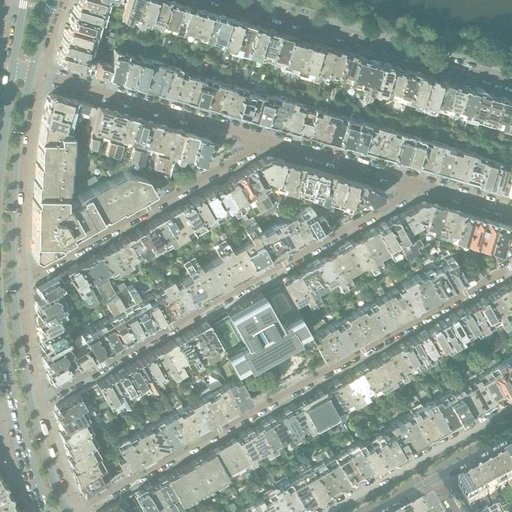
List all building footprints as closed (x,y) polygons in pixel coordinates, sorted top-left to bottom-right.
[(109,12),(113,0),(75,0),(75,1),(104,10),(109,12)] [(133,22),(139,0),(122,0),(121,2),(118,14),(121,15),(121,18),(133,22)] [(146,23),(152,0),(139,0),(133,22),(145,26),(146,23)] [(158,27),(166,0),(165,0),(152,0),(146,23),(158,27)] [(180,18),(184,5),(166,0),(158,27),(170,31),(174,16),(180,18)] [(100,22),(104,10),(75,1),(71,13),(98,22),(100,22)] [(188,36),(196,9),(184,5),(180,18),(174,16),(170,31),(188,36)] [(212,26),(215,14),(196,9),(188,36),(201,40),(205,24),(212,26)] [(95,34),(98,22),(71,13),(70,13),(67,25),(95,34)] [(218,45),(226,18),(215,14),(212,26),(205,24),(201,40),(218,45)] [(231,49),(239,21),(226,18),(218,45),(218,46),(231,49)] [(243,53),(251,25),(239,21),(231,49),(238,51),(243,53)] [(91,46),(95,34),(67,25),(66,25),(63,37),(91,46)] [(255,57),(264,28),(251,25),(243,53),(255,57)] [(268,60),(276,32),(264,28),(255,57),(256,57),(257,59),(262,60),(263,59),(268,60)] [(280,62),(289,36),(276,32),(268,60),(276,63),(277,61),(280,62)] [(292,70),(297,55),(302,56),(306,43),(300,41),(296,40),(296,38),(289,36),(280,62),(279,66),(287,68),(290,69),(292,70)] [(88,57),(91,46),(63,37),(62,37),(59,49),(88,57)] [(116,79),(125,52),(128,39),(122,37),(118,50),(112,48),(110,56),(108,63),(104,76),(116,79)] [(309,75),(318,47),(318,46),(317,44),(313,43),(311,44),(310,44),(306,43),(302,56),(297,55),(292,70),(295,71),(302,73),(304,74),(309,75)] [(321,79),(330,50),(329,48),(329,47),(325,46),(323,47),(322,47),(322,48),(318,47),(309,75),(309,78),(315,80),(316,77),(321,79)] [(88,57),(59,49),(58,49),(56,58),(58,63),(92,72),(96,60),(88,57)] [(334,81),(342,53),(341,51),(337,50),(335,51),(330,50),(321,79),(322,79),(322,77),(327,79),(328,75),(335,77),(334,81)] [(129,83),(137,55),(130,53),(125,52),(116,79),(129,83)] [(347,80),(354,56),(353,54),(349,53),(346,54),(342,53),(334,81),(339,82),(340,78),(347,80)] [(141,87),(149,60),(142,58),(143,57),(137,55),(129,83),(141,87)] [(366,103),(378,63),(374,62),(372,60),(369,61),(365,60),(364,58),(360,56),(360,57),(358,58),(354,56),(347,80),(346,82),(364,88),(364,91),(366,91),(366,94),(364,94),(362,101),(358,100),(356,104),(357,104),(356,107),(364,109),(366,103)] [(163,80),(167,64),(149,59),(149,60),(141,87),(154,90),(157,78),(163,80)] [(104,76),(108,63),(96,60),(92,72),(104,76)] [(198,73),(202,61),(197,60),(193,72),(198,73)] [(381,93),(389,67),(388,65),(388,64),(384,63),(384,64),(382,65),(378,63),(366,103),(370,104),(372,97),(371,95),(372,93),(375,94),(376,91),(381,93)] [(171,95),(179,71),(179,68),(167,64),(163,80),(157,78),(154,90),(171,95)] [(405,101),(414,72),(410,71),(404,69),(404,71),(401,70),(400,68),(395,67),(394,68),(393,68),(389,67),(381,93),(381,94),(405,101)] [(193,89),(197,75),(185,72),(185,73),(179,71),(171,95),(183,99),(187,87),(193,89)] [(262,80),(264,75),(251,71),(250,76),(262,80)] [(418,105),(426,77),(421,76),(422,74),(414,72),(405,101),(412,103),(412,104),(418,106),(418,105)] [(202,104),(209,79),(197,75),(193,89),(187,87),(183,99),(202,104)] [(431,106),(438,81),(434,80),(432,78),(432,77),(428,76),(426,77),(418,105),(425,107),(424,108),(430,110),(431,106)] [(223,98),(227,84),(209,79),(202,104),(214,108),(217,96),(223,98)] [(443,110),(451,84),(446,83),(445,81),(441,80),(439,81),(438,81),(431,106),(438,108),(438,110),(443,111),(443,110)] [(455,114),(463,88),(458,87),(457,85),(457,84),(453,83),(453,84),(451,84),(443,110),(450,112),(449,113),(455,115),(455,114)] [(233,113),(240,88),(227,84),(223,98),(217,96),(214,108),(233,113)] [(467,117),(475,91),(470,90),(469,88),(465,87),(463,88),(455,114),(462,115),(461,116),(467,118),(467,117)] [(255,106),(258,93),(240,88),(233,113),(245,117),(248,104),(255,106)] [(479,122),(487,95),(482,94),(481,92),(481,91),(477,90),(475,91),(467,117),(474,119),(473,120),(479,122)] [(263,122),(270,97),(258,93),(255,106),(248,104),(245,117),(263,122)] [(69,108),(71,100),(51,94),(48,96),(47,99),(46,99),(45,104),(59,108),(57,115),(61,116),(63,109),(66,110),(66,107),(69,108)] [(491,125),(491,124),(499,99),(495,97),(493,95),(489,94),(487,95),(479,122),(491,125)] [(287,113),(291,101),(271,95),(270,97),(263,122),(278,126),(282,112),(287,113)] [(503,127),(510,102),(506,101),(505,99),(505,98),(501,97),(499,99),(491,124),(503,127)] [(337,117),(338,115),(327,112),(328,108),(330,109),(333,100),(332,100),(329,99),(325,112),(321,124),(327,125),(323,139),(336,143),(343,118),(337,117)] [(92,126),(98,107),(71,100),(69,108),(66,107),(66,110),(63,109),(61,116),(70,118),(72,112),(77,113),(78,110),(88,114),(85,124),(92,126)] [(294,131),(299,115),(300,109),(302,104),(291,101),(287,113),(282,112),(278,126),(294,131)] [(511,129),(511,101),(511,102),(510,102),(503,127),(511,129)] [(70,118),(61,116),(57,115),(59,108),(45,104),(41,123),(63,129),(65,122),(69,123),(70,118)] [(103,136),(110,111),(98,107),(92,126),(91,132),(89,137),(88,147),(94,149),(98,134),(103,136)] [(306,134),(312,113),(300,109),(299,115),(294,131),(306,134)] [(327,125),(321,124),(325,112),(313,109),(312,113),(306,134),(323,139),(327,125)] [(410,109),(407,118),(414,120),(416,111),(410,109)] [(115,140),(116,137),(122,115),(110,111),(103,136),(108,137),(104,153),(110,155),(115,140)] [(127,142),(134,118),(122,115),(116,137),(120,138),(119,142),(115,140),(110,155),(117,157),(121,144),(122,141),(127,142)] [(348,145),(356,120),(351,118),(343,117),(343,118),(336,143),(340,144),(344,144),(348,145)] [(139,147),(146,122),(134,118),(127,142),(132,144),(128,161),(129,161),(128,164),(133,166),(134,162),(139,147)] [(360,150),(368,124),(356,120),(348,145),(353,146),(356,149),(360,150)] [(151,150),(158,125),(146,122),(139,147),(134,162),(141,164),(146,148),(151,150)] [(154,193),(145,178),(124,172),(109,181),(108,180),(92,189),(92,188),(75,197),(76,199),(66,205),(65,204),(65,186),(66,186),(67,167),(68,168),(68,150),(70,150),(70,134),(68,134),(69,131),(63,129),(41,123),(37,149),(37,163),(35,163),(35,181),(34,181),(33,200),(32,200),(31,254),(37,258),(66,242),(64,239),(104,217),(104,219),(120,210),(121,211),(154,193)] [(381,143),(386,129),(375,126),(368,124),(360,150),(364,151),(368,151),(372,152),(375,141),(381,143)] [(164,151),(170,129),(158,125),(151,150),(156,151),(152,167),(158,169),(163,155),(159,153),(160,150),(164,151)] [(174,158),(182,132),(170,129),(164,151),(163,153),(167,154),(167,156),(163,155),(158,169),(165,171),(170,157),(174,158)] [(390,159),(398,132),(391,130),(386,129),(381,143),(375,141),(372,152),(375,154),(379,154),(383,155),(386,157),(390,159)] [(187,164),(195,136),(182,132),(174,158),(174,160),(180,162),(180,161),(187,163),(187,164)] [(402,161),(410,135),(405,134),(398,132),(390,159),(394,160),(398,159),(402,161)] [(414,166),(422,139),(410,135),(402,161),(407,162),(410,164),(414,166)] [(208,157),(211,150),(209,147),(207,146),(209,140),(200,137),(195,136),(187,164),(192,165),(190,170),(191,172),(203,165),(202,163),(203,158),(206,159),(208,157)] [(511,141),(500,138),(499,143),(511,147),(511,141)] [(436,158),(440,144),(429,141),(422,139),(414,166),(418,167),(422,166),(426,168),(430,156),(436,158)] [(444,174),(452,148),(445,146),(440,144),(436,158),(430,156),(426,168),(429,170),(433,170),(437,171),(440,173),(444,174)] [(466,167),(470,153),(453,148),(452,148),(444,174),(448,175),(452,175),(456,176),(460,165),(466,167)] [(475,183),(482,157),(470,153),(466,167),(460,165),(456,176),(459,178),(463,178),(467,179),(470,182),(475,183)] [(276,188),(284,161),(275,159),(270,158),(270,157),(265,158),(255,164),(263,179),(269,181),(268,186),(276,188)] [(499,190),(506,164),(482,157),(475,183),(499,190)] [(298,182),(302,167),(300,166),(294,164),(290,163),(284,161),(276,188),(288,192),(292,180),(298,182)] [(264,191),(268,189),(269,188),(263,179),(255,164),(248,168),(243,170),(257,195),(261,192),(263,196),(259,198),(268,214),(276,210),(273,205),(277,203),(275,201),(271,204),(264,191)] [(511,193),(511,165),(506,164),(499,190),(511,193)] [(307,197),(314,170),(305,167),(305,168),(302,167),(298,182),(292,180),(288,192),(297,195),(298,194),(304,195),(307,197)] [(257,195),(243,170),(239,173),(239,172),(233,176),(245,198),(246,201),(251,198),(259,213),(261,212),(264,217),(268,214),(259,198),(255,200),(254,197),(257,195)] [(323,187),(326,174),(325,173),(320,172),(314,170),(307,197),(312,199),(325,203),(329,188),(323,187)] [(336,206),(344,179),(335,176),(330,175),(326,174),(323,187),(329,188),(325,203),(336,206)] [(245,198),(233,176),(229,178),(229,179),(227,181),(223,184),(237,209),(242,207),(239,202),(245,198)] [(159,190),(170,183),(169,180),(162,178),(155,182),(159,190)] [(358,198),(362,184),(355,182),(350,181),(350,180),(344,179),(336,206),(347,209),(349,205),(350,205),(353,196),(358,198)] [(237,209),(223,184),(218,187),(215,186),(214,187),(211,189),(223,211),(229,207),(232,212),(237,209)] [(353,212),(381,196),(380,189),(362,184),(358,198),(353,196),(350,205),(352,206),(351,207),(353,212)] [(225,213),(223,211),(211,189),(199,195),(213,219),(225,213)] [(213,219),(199,195),(189,201),(203,225),(213,219)] [(203,225),(189,201),(178,207),(191,232),(203,225)] [(424,222),(430,204),(424,202),(419,203),(396,215),(406,231),(410,229),(419,224),(417,220),(424,222)] [(445,222),(449,209),(430,204),(424,222),(422,230),(434,233),(439,220),(445,222)] [(327,226),(320,214),(315,217),(309,206),(304,209),(298,212),(304,221),(311,235),(317,232),(321,229),(322,229),(327,226)] [(191,232),(178,207),(167,213),(175,227),(169,230),(174,241),(191,232)] [(452,239),(460,212),(449,209),(445,222),(439,220),(434,233),(452,239)] [(311,235),(304,221),(298,212),(283,220),(288,229),(290,230),(292,228),(296,229),(301,239),(303,238),(305,238),(305,239),(311,235)] [(464,243),(472,216),(460,212),(452,239),(464,243)] [(169,230),(175,227),(167,213),(149,223),(162,246),(163,247),(174,241),(169,230)] [(268,259),(247,219),(244,213),(240,216),(243,221),(242,223),(244,227),(243,228),(249,239),(239,245),(252,268),(268,259)] [(416,240),(410,229),(406,231),(396,215),(384,222),(395,241),(394,241),(394,242),(395,241),(406,261),(419,254),(424,250),(418,239),(416,240)] [(476,246),(484,219),(472,216),(464,243),(476,246)] [(283,251),(270,227),(270,228),(261,233),(252,217),(247,219),(268,259),(283,251)] [(488,250),(496,223),(484,219),(476,246),(488,250)] [(301,239),(296,229),(292,228),(290,230),(288,229),(283,220),(275,224),(270,227),(283,251),(289,248),(289,246),(293,243),(295,244),(298,242),(299,240),(301,239)] [(395,241),(384,222),(373,228),(386,251),(389,257),(395,254),(389,244),(394,241),(395,241)] [(162,246),(149,223),(146,225),(144,228),(140,230),(139,229),(134,232),(134,233),(140,244),(146,241),(151,252),(162,246)] [(505,238),(508,226),(496,223),(488,250),(500,253),(500,252),(502,248),(505,238)] [(503,258),(511,253),(511,227),(508,226),(505,238),(511,240),(511,242),(502,248),(500,252),(503,258)] [(377,256),(386,251),(373,228),(359,236),(380,276),(388,271),(385,266),(382,268),(381,266),(382,266),(377,256)] [(151,252),(146,241),(140,244),(134,233),(130,236),(127,236),(127,235),(123,238),(136,260),(151,252)] [(252,268),(239,245),(230,250),(225,241),(227,240),(223,233),(215,237),(237,277),(252,268)] [(380,276),(359,236),(342,246),(355,268),(365,263),(371,274),(372,273),(375,278),(380,276)] [(237,277),(215,237),(211,240),(209,241),(218,257),(208,262),(221,285),(237,277)] [(136,260),(123,238),(119,240),(120,240),(118,243),(114,245),(113,244),(108,247),(108,248),(114,259),(120,255),(126,266),(136,260)] [(185,254),(183,250),(178,241),(175,243),(179,250),(177,251),(176,254),(178,257),(185,254)] [(346,274),(355,268),(342,246),(327,254),(347,288),(352,285),(351,284),(346,274)] [(126,266),(120,255),(114,259),(108,248),(104,250),(101,250),(100,251),(98,254),(110,275),(126,266)] [(464,280),(455,264),(458,262),(455,253),(448,251),(451,257),(449,259),(442,262),(455,285),(464,280)] [(503,258),(500,252),(500,253),(494,257),(496,262),(503,258)] [(221,285),(208,262),(199,267),(193,256),(190,258),(187,253),(185,254),(207,294),(221,285)] [(104,276),(108,273),(110,275),(98,254),(94,254),(93,254),(91,257),(87,260),(101,283),(108,297),(109,296),(114,293),(104,276)] [(207,294),(185,254),(178,257),(178,258),(181,263),(187,274),(178,280),(190,303),(207,294)] [(347,288),(327,254),(311,263),(324,286),(334,280),(343,296),(349,293),(346,288),(347,288)] [(101,283),(87,260),(83,262),(80,262),(79,262),(77,265),(88,285),(92,282),(101,298),(97,301),(98,302),(102,300),(103,299),(108,297),(101,283)] [(480,272),(475,260),(472,260),(469,269),(472,276),(480,272)] [(455,285),(442,262),(424,273),(437,295),(447,290),(453,286),(455,285)] [(324,286),(311,263),(296,271),(318,311),(323,308),(321,303),(321,302),(314,291),(324,286)] [(88,285),(77,265),(76,264),(64,270),(65,271),(74,288),(83,303),(78,307),(81,312),(86,309),(89,308),(91,311),(98,307),(96,304),(98,303),(98,302),(97,301),(88,285)] [(469,269),(462,270),(466,279),(472,276),(469,269)] [(61,287),(59,283),(61,282),(61,281),(62,281),(68,291),(74,288),(65,271),(59,274),(36,287),(35,289),(35,290),(37,293),(40,294),(42,298),(56,290),(61,287)] [(318,311),(296,271),(280,280),(292,302),(303,297),(309,309),(313,307),(316,312),(318,311)] [(437,295),(424,273),(413,279),(418,286),(416,287),(417,289),(415,290),(418,296),(416,297),(418,299),(417,300),(420,305),(436,296),(437,295)] [(190,303),(178,280),(172,283),(170,278),(164,281),(179,309),(190,303)] [(418,296),(415,290),(417,289),(416,287),(418,286),(413,279),(396,288),(409,311),(420,305),(417,300),(418,299),(416,297),(418,296)] [(179,309),(164,281),(158,284),(153,287),(155,291),(168,315),(179,309)] [(511,294),(506,284),(495,291),(508,313),(511,310),(511,294)] [(153,324),(140,299),(133,287),(126,290),(133,303),(129,306),(142,330),(153,324)] [(386,310),(391,307),(385,294),(384,295),(380,287),(373,290),(376,296),(377,296),(378,298),(374,301),(372,298),(372,299),(372,298),(365,302),(367,305),(380,327),(391,321),(392,321),(386,310)] [(409,311),(396,288),(385,294),(391,307),(386,310),(392,321),(397,318),(408,312),(409,311)] [(65,304),(56,290),(42,298),(35,302),(34,305),(35,311),(37,315),(50,309),(53,314),(61,309),(65,307),(70,304),(75,302),(73,299),(65,304)] [(168,315),(155,291),(144,297),(140,299),(153,324),(168,315)] [(508,313),(495,291),(484,297),(497,320),(502,327),(508,324),(503,315),(508,313)] [(283,346),(291,342),(307,332),(302,324),(296,312),(283,319),(284,321),(275,327),(256,294),(228,310),(246,342),(237,348),(236,346),(224,352),(235,373),(259,360),(283,346)] [(131,336),(117,310),(111,299),(109,296),(108,297),(103,299),(105,302),(104,303),(112,315),(107,318),(120,342),(131,336)] [(142,330),(129,306),(124,309),(117,296),(111,299),(117,310),(131,336),(142,330)] [(497,320),(484,297),(472,303),(473,303),(467,307),(474,319),(479,315),(485,326),(486,327),(491,324),(497,320)] [(380,327),(367,305),(355,311),(362,323),(356,326),(362,337),(368,334),(380,327)] [(485,326),(479,315),(474,319),(467,307),(467,306),(455,313),(468,337),(480,329),(485,326)] [(328,315),(324,308),(318,311),(322,318),(328,315)] [(63,322),(60,316),(64,314),(61,309),(53,314),(50,309),(37,315),(35,317),(36,323),(38,327),(38,330),(37,330),(40,335),(61,324),(63,322)] [(362,337),(356,326),(362,323),(355,311),(338,321),(351,343),(362,337)] [(468,337),(455,313),(443,320),(437,323),(444,335),(449,332),(455,342),(456,344),(468,337)] [(120,342),(107,318),(90,327),(97,340),(103,336),(109,348),(120,342)] [(351,343),(338,321),(326,327),(333,339),(328,342),(334,353),(340,350),(351,343)] [(219,345),(206,322),(195,328),(211,356),(217,353),(214,348),(219,345)] [(455,342),(449,332),(444,335),(437,323),(425,330),(438,354),(450,346),(450,345),(455,342)] [(69,341),(66,336),(67,335),(64,330),(61,324),(40,335),(39,336),(38,339),(41,344),(39,345),(42,350),(42,349),(54,342),(57,348),(69,341)] [(109,348),(103,336),(97,340),(90,327),(80,334),(93,357),(103,351),(109,348)] [(334,353),(328,342),(333,339),(326,327),(309,337),(322,360),(323,359),(322,359),(334,353)] [(211,356),(195,328),(184,334),(199,361),(204,359),(205,360),(211,356)] [(438,354),(425,330),(413,337),(407,340),(414,352),(420,349),(425,359),(426,361),(438,354)] [(93,357),(80,334),(79,334),(74,336),(75,338),(71,340),(74,345),(77,351),(75,352),(82,364),(93,357)] [(199,361),(184,334),(173,340),(186,364),(191,362),(194,366),(200,362),(199,361)] [(186,364),(173,340),(162,346),(177,373),(183,370),(181,367),(186,364)] [(425,359),(420,349),(414,352),(407,340),(395,347),(407,369),(408,371),(421,363),(420,362),(425,359)] [(69,355),(65,350),(68,348),(65,344),(69,342),(69,341),(57,348),(54,342),(42,349),(45,355),(41,357),(43,361),(43,364),(42,364),(45,369),(69,355)] [(177,373),(162,346),(151,353),(164,377),(169,374),(171,377),(177,373)] [(407,369),(395,347),(384,353),(398,378),(399,379),(405,376),(402,372),(407,369)] [(50,381),(82,364),(75,352),(69,355),(45,369),(47,373),(46,374),(46,377),(45,377),(48,380),(50,381)] [(164,377),(151,353),(139,359),(135,362),(141,374),(146,371),(147,373),(153,383),(154,383),(164,377)] [(398,378),(384,353),(380,355),(380,356),(379,358),(369,363),(376,376),(381,373),(387,384),(398,378)] [(511,359),(510,355),(498,362),(511,385),(511,359)] [(153,383),(147,373),(142,376),(141,374),(135,362),(123,368),(137,392),(142,389),(144,391),(155,385),(154,383),(153,383)] [(511,390),(511,385),(498,362),(487,368),(502,396),(511,390)] [(387,384),(381,373),(376,376),(369,363),(365,365),(363,365),(358,368),(372,393),(387,384)] [(489,401),(475,375),(469,366),(466,368),(470,374),(463,379),(464,382),(479,407),(481,408),(482,408),(485,406),(486,404),(486,403),(489,401)] [(137,392),(123,368),(112,375),(112,374),(107,377),(114,389),(119,386),(120,389),(127,401),(132,398),(131,395),(137,392)] [(372,393),(358,368),(353,371),(352,373),(343,378),(350,390),(354,388),(360,399),(372,393)] [(502,396),(487,368),(475,375),(489,401),(490,403),(498,398),(502,396)] [(468,413),(453,388),(444,372),(439,375),(448,391),(442,394),(457,420),(468,413)] [(127,401),(120,389),(115,391),(114,389),(107,377),(96,384),(96,383),(95,384),(102,395),(106,403),(109,407),(115,404),(116,407),(127,401)] [(250,400),(246,393),(250,391),(244,381),(240,383),(237,377),(226,383),(233,395),(227,398),(233,409),(239,406),(249,400),(250,400)] [(184,386),(190,383),(190,382),(187,378),(182,381),(184,386)] [(360,399),(354,388),(350,390),(343,378),(338,381),(336,380),(331,383),(345,408),(360,399)] [(233,409),(227,398),(233,395),(226,383),(220,386),(217,380),(207,386),(207,388),(222,415),(233,409)] [(479,407),(464,382),(453,388),(468,413),(479,407)] [(345,408),(331,383),(326,386),(325,388),(322,390),(335,415),(336,417),(341,414),(340,411),(345,408)] [(95,384),(89,387),(94,397),(95,398),(96,398),(102,395),(95,384)] [(222,415),(207,388),(196,394),(199,398),(205,409),(199,413),(206,424),(206,425),(212,422),(212,421),(222,415)] [(335,415),(322,390),(321,388),(298,401),(299,403),(312,427),(313,428),(335,415)] [(57,420),(83,405),(77,394),(55,406),(54,409),(55,411),(53,412),(57,420)] [(457,420),(442,394),(431,400),(446,426),(450,424),(452,424),(456,423),(457,420)] [(411,405),(405,396),(401,398),(406,408),(411,405)] [(206,424),(199,413),(205,409),(199,398),(182,407),(195,431),(206,424)] [(446,426),(431,400),(420,406),(435,432),(438,430),(441,431),(445,429),(445,428),(446,426)] [(87,417),(95,413),(89,402),(83,405),(57,420),(56,423),(58,426),(61,427),(63,431),(85,419),(87,417)] [(312,427),(299,403),(295,405),(293,404),(292,404),(287,407),(299,429),(304,426),(305,426),(307,430),(312,427)] [(436,434),(435,432),(420,406),(409,412),(423,439),(424,438),(425,438),(428,436),(429,438),(436,434)] [(195,431),(182,407),(171,414),(177,426),(171,429),(178,440),(184,437),(195,431)] [(299,429),(287,407),(282,410),(281,413),(277,415),(292,441),(297,438),(294,432),(299,429)] [(367,410),(360,414),(363,419),(370,415),(367,410)] [(423,439),(409,412),(387,425),(388,426),(403,452),(407,450),(407,449),(424,440),(423,439)] [(178,440),(171,429),(177,426),(171,414),(154,423),(167,446),(178,440)] [(292,441),(277,415),(274,417),(271,416),(266,419),(279,444),(285,441),(287,444),(292,441)] [(66,444),(89,431),(91,430),(85,419),(63,431),(59,433),(63,441),(64,441),(66,444)] [(279,444),(266,419),(260,422),(260,425),(256,427),(271,453),(276,450),(274,447),(279,444)] [(167,446),(154,423),(143,429),(149,441),(144,444),(150,456),(151,456),(156,453),(156,452),(167,446)] [(392,458),(377,432),(373,425),(369,427),(372,433),(365,437),(381,464),(392,458)] [(403,452),(388,426),(384,429),(382,425),(377,428),(379,431),(377,432),(392,458),(403,452)] [(271,453),(256,427),(252,429),(250,428),(244,431),(258,456),(264,453),(266,456),(271,453)] [(339,433),(336,427),(328,432),(331,437),(339,433)] [(150,456),(144,444),(149,441),(143,429),(126,439),(140,462),(150,456)] [(92,444),(95,442),(89,431),(66,444),(64,445),(64,448),(65,451),(66,451),(68,452),(68,453),(68,452),(70,456),(92,444)] [(258,456),(244,431),(239,434),(238,436),(238,437),(235,439),(249,465),(250,465),(255,462),(253,459),(258,456)] [(140,462),(126,439),(125,437),(114,443),(121,456),(116,459),(122,471),(128,468),(140,462)] [(249,465),(235,439),(234,437),(211,450),(225,475),(227,477),(249,465)] [(381,464),(365,437),(359,441),(359,440),(354,443),(369,468),(372,467),(373,468),(381,464)] [(369,468),(354,443),(343,449),(358,475),(360,476),(361,476),(364,474),(365,471),(369,468)] [(73,469),(97,456),(98,455),(92,444),(70,456),(67,458),(71,466),(72,466),(73,469)] [(347,481),(332,455),(328,448),(324,450),(328,458),(322,461),(336,487),(339,488),(342,486),(343,483),(347,481)] [(358,475),(343,449),(343,448),(338,451),(332,455),(347,481),(349,482),(353,480),(354,477),(358,475)] [(225,475),(211,450),(195,459),(209,484),(225,475)] [(336,487),(322,461),(317,454),(313,456),(316,462),(309,466),(319,484),(324,493),(324,494),(325,493),(327,494),(331,492),(332,490),(336,487)] [(76,483),(92,473),(101,468),(101,469),(112,462),(109,458),(100,463),(97,456),(73,469),(71,470),(76,483)] [(209,484),(195,459),(179,467),(189,484),(194,493),(209,484)] [(511,469),(506,459),(503,460),(500,459),(497,461),(496,464),(508,484),(511,481),(511,469)] [(319,484),(309,466),(305,460),(302,462),(302,463),(295,467),(299,474),(305,484),(304,485),(313,500),(316,501),(320,499),(320,496),(321,496),(321,495),(324,493),(319,484)] [(508,484),(496,464),(493,466),(491,465),(487,467),(487,469),(498,490),(508,484)] [(194,493),(189,484),(179,467),(164,476),(177,499),(178,502),(194,493)] [(101,468),(92,473),(76,483),(81,491),(85,493),(99,485),(107,480),(101,469),(101,468)] [(498,490),(487,469),(483,471),(482,470),(476,473),(477,474),(483,484),(488,495),(498,490)] [(290,511),(276,487),(269,473),(264,475),(271,487),(270,487),(271,489),(265,493),(275,511),(290,511)] [(313,500),(304,485),(305,484),(299,474),(287,480),(302,506),(305,507),(308,505),(309,502),(310,502),(309,502),(313,500)] [(488,495),(483,484),(477,474),(473,477),(471,476),(468,478),(468,480),(470,484),(479,500),(488,495)] [(172,502),(177,499),(164,476),(154,482),(171,511),(173,511),(171,507),(174,505),(172,502)] [(302,506),(287,480),(280,485),(276,487),(290,511),(293,511),(295,511),(296,511),(302,509),(302,506)] [(479,500),(470,484),(468,480),(464,482),(463,480),(459,482),(458,488),(468,506),(477,501),(479,500)] [(171,511),(154,482),(143,488),(155,511),(156,510),(161,507),(163,511),(168,508),(170,511),(171,511)] [(152,511),(155,511),(143,488),(132,494),(137,502),(142,511),(152,511)] [(275,511),(265,493),(259,496),(253,500),(260,511),(275,511)] [(0,511),(13,506),(11,502),(11,499),(9,495),(7,494),(0,497),(0,511)] [(124,511),(122,508),(127,506),(123,499),(99,511),(124,511)] [(260,511),(253,500),(249,502),(247,499),(240,503),(243,506),(246,511),(260,511)] [(439,511),(433,500),(429,502),(427,501),(422,504),(421,506),(424,511),(439,511)] [(246,511),(243,506),(236,510),(232,502),(227,505),(231,511),(246,511)]
